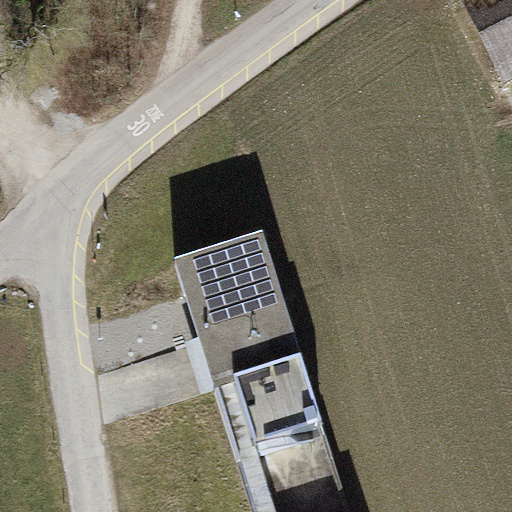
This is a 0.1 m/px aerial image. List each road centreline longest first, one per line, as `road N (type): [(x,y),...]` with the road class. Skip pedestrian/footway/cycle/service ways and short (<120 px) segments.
road 1 (unclassified): [(333,0),(169,114),(0,262)]
road 2 (track): [(49,222),(94,511)]
road 3 (track): [(49,222),(15,0)]
